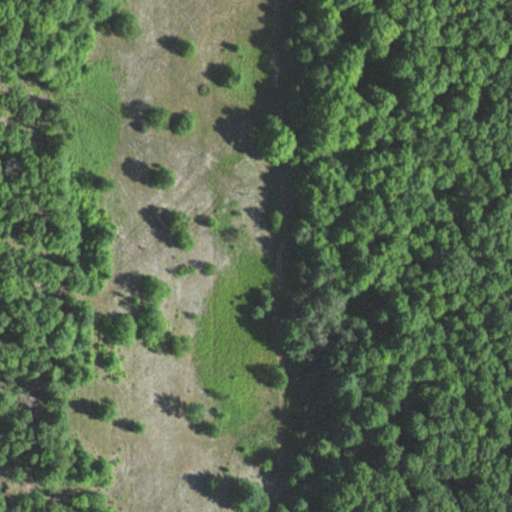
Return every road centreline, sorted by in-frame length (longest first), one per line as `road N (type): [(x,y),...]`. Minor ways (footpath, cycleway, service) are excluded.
road 1 (track): [(61,443),(236,438),(266,427),(286,404),(273,0)]
road 2 (track): [(381,0),(277,102)]
